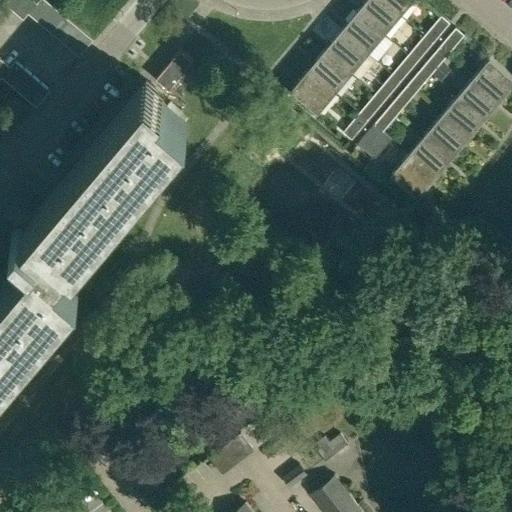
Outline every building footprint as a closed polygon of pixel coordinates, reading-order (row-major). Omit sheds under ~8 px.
[(22,0),(6,0),(4,3),(14,11),(22,0)] [(34,0),(22,0),(14,11),(23,18),(28,12),(37,2),(34,0)] [(38,0),(37,2),(28,12),(36,19),(50,3),(46,0),(38,0)] [(383,33),(400,13),(384,0),(363,0),(356,10),(383,33)] [(384,0),(400,13),(410,0),(384,0)] [(50,3),(36,19),(45,26),(59,10),(50,3)] [(59,10),(45,26),(53,34),(67,17),(63,14),(59,10)] [(367,52),(383,33),(356,10),(340,29),(367,52)] [(441,15),(424,34),(433,41),(449,22),(441,15)] [(67,17),(53,34),(62,41),(76,25),(67,17)] [(76,25),(62,41),(70,48),(84,32),(76,25)] [(464,34),(455,27),(439,46),(447,53),(464,34)] [(351,71),(367,52),(340,29),(323,49),(351,71)] [(84,32),(70,48),(79,55),(93,39),(84,32)] [(433,41),(424,34),(408,53),(417,60),(433,41)] [(431,73),(447,53),(439,46),(423,66),(431,73)] [(180,48),(155,77),(169,88),(193,59),(180,48)] [(335,90),(351,71),(323,49),(307,67),(335,90)] [(408,53),(392,73),(400,80),(417,60),(408,53)] [(511,82),(511,73),(490,55),(473,75),(500,97),(511,82)] [(1,59),(0,60),(0,77),(1,77),(1,76),(10,66),(9,66),(1,59)] [(10,66),(1,76),(1,77),(10,84),(24,68),(15,60),(9,66),(10,66)] [(415,92),(431,73),(423,66),(407,85),(415,92)] [(307,67),(290,87),(318,110),(335,90),(307,67)] [(24,68),(10,84),(18,91),(32,75),(24,68)] [(400,80),(392,73),(376,92),(384,99),(400,80)] [(32,75),(18,91),(21,93),(27,99),(41,82),(32,75)] [(484,117),(500,97),(473,75),(456,94),(484,117)] [(41,82),(27,99),(36,106),(50,90),(41,82)] [(398,111),(415,92),(407,85),(390,105),(398,111)] [(16,274),(0,292),(0,371),(76,281),(57,264),(68,251),(72,254),(185,120),(179,114),(180,112),(182,110),(170,100),(167,104),(159,98),(151,91),(147,87),(56,194),(38,216),(33,212),(19,200),(9,212),(19,219),(12,227),(9,225),(0,235),(0,239),(22,258),(26,262),(16,274)] [(376,92),(360,112),(368,118),(384,99),(376,92)] [(440,113),(467,136),(484,117),(456,94),(440,113)] [(390,105),(374,124),(382,131),(383,130),(388,134),(397,123),(392,119),(398,111),(390,105)] [(368,118),(360,112),(343,131),(351,138),(368,118)] [(451,155),(467,136),(440,113),(424,133),(451,155)] [(374,124),(358,143),(366,150),(374,157),(392,137),(388,134),(383,130),(382,131),(374,124)] [(435,175),(451,155),(424,133),(408,152),(435,175)] [(418,195),(435,175),(408,152),(391,172),(418,195)] [(492,266),(498,272),(508,262),(502,256),(492,266)] [(238,431),(206,456),(219,473),(251,448),(238,431)] [(314,445),(317,450),(325,460),(347,443),(340,434),(329,442),(325,437),(314,445)] [(299,464),(283,477),(290,486),(306,474),(299,464)] [(364,497),(356,503),(335,474),(311,492),(326,511),(373,511),(375,511),(364,497)] [(253,511),(245,502),(232,511),(253,511)]
